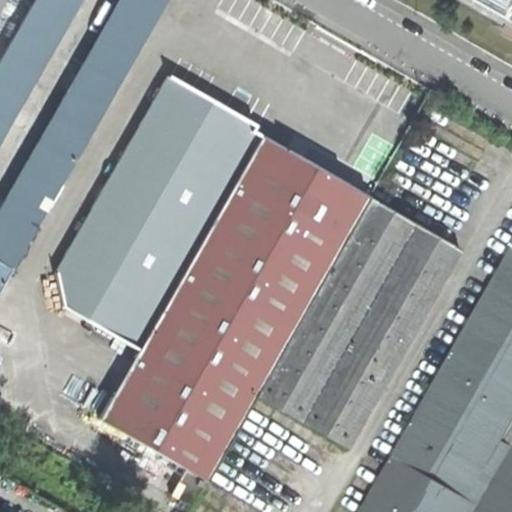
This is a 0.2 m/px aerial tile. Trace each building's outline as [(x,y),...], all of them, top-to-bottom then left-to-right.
[(29,0),(0,52),(0,284),(114,85),(81,67),(0,207),(0,131),(75,0),(29,0)] [(119,0),(81,67),(114,85),(162,0),(119,0)] [(511,0),(459,0),(509,29),(504,37),(511,41),(511,0)] [(208,100),(166,75),(54,273),(62,308),(136,350),(257,136),(249,132),(252,125),(208,100)] [(305,164),(257,136),(136,350),(95,420),(180,470),(166,494),(189,507),(253,396),(365,199),(305,164)] [(418,230),(365,199),(253,396),(345,449),(457,253),(418,230)] [(511,248),(510,248),(359,511),(511,511),(511,451),(501,446),(511,426),(511,248)] [(511,426),(501,446),(511,451),(511,426)]
